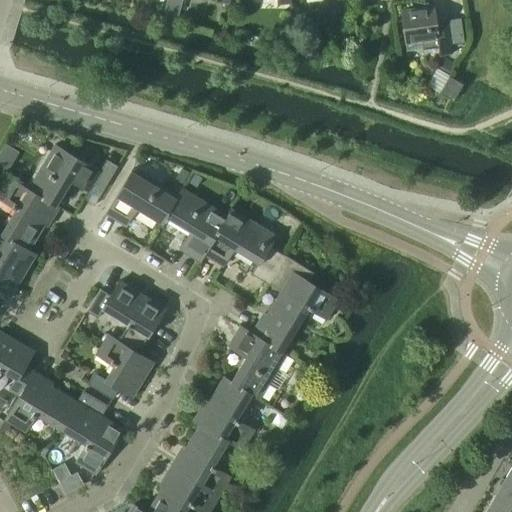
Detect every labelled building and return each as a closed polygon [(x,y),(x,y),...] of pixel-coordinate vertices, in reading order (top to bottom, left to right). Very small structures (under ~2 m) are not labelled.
[(438,47),(439,55),(452,53),(448,23),(448,20),(436,22),(433,6),(400,10),(405,43),(421,41),(422,49),(438,47)] [(460,18),(448,20),(448,23),(451,44),(464,42),(460,18)] [(439,92),(453,100),(462,84),(449,76),(439,92)] [(54,206),(55,205),(70,180),(88,191),(93,183),(103,189),(117,166),(106,159),(99,171),(54,144),(27,188),(27,189),(54,206)] [(177,195),(132,168),(105,213),(125,225),(136,207),(161,222),(165,215),(177,195)] [(0,233),(28,249),(48,217),(51,219),(58,207),(55,205),(54,206),(27,189),(27,188),(9,177),(0,192),(0,198),(15,208),(0,233)] [(199,260),(203,253),(225,215),(181,188),(177,195),(165,215),(190,230),(179,248),(199,260)] [(251,273),(267,282),(284,255),(268,245),(275,235),(229,208),(225,215),(203,253),(222,265),(233,247),(258,261),(251,273)] [(0,294),(7,299),(35,253),(28,249),(0,233),(0,232),(0,294)] [(281,351),(308,307),(325,318),(337,299),(307,281),(313,272),(284,255),(267,282),(280,290),(261,322),(258,320),(251,332),(251,333),(281,351)] [(118,340),(137,351),(147,334),(148,335),(164,307),(119,280),(110,294),(100,288),(86,310),(97,317),(103,308),(128,323),(118,340)] [(246,355),(231,380),(250,394),(258,398),(285,353),(281,351),(251,333),(251,332),(240,325),(228,345),(246,355)] [(9,389),(19,395),(34,371),(25,365),(33,351),(0,330),(0,370),(1,369),(16,378),(9,389)] [(87,383),(112,398),(118,388),(132,396),(153,361),(137,351),(118,340),(107,334),(96,353),(114,364),(105,378),(94,372),(87,383)] [(35,413),(61,428),(77,400),(44,381),(46,377),(34,371),(19,395),(5,419),(25,431),(35,413)] [(193,419),(199,423),(227,440),(241,449),(253,429),(235,418),(250,394),(231,380),(223,376),(203,409),(200,407),(193,419)] [(77,400),(61,428),(86,443),(75,461),(95,473),(122,428),(101,415),(107,405),(83,390),(77,400)] [(177,454),(170,466),(218,495),(230,476),(212,465),(227,440),(199,423),(180,456),(177,454)] [(495,484),(511,494),(511,465),(502,483),(498,480),(496,483),(495,484)] [(166,479),(146,511),(183,511),(189,503),(202,511),(208,511),(218,495),(170,466),(163,477),(166,479)] [(488,508),(495,511),(511,511),(511,494),(495,484),(494,485),(493,488),(497,491),(488,508)] [(146,511),(133,503),(127,511),(146,511)]
